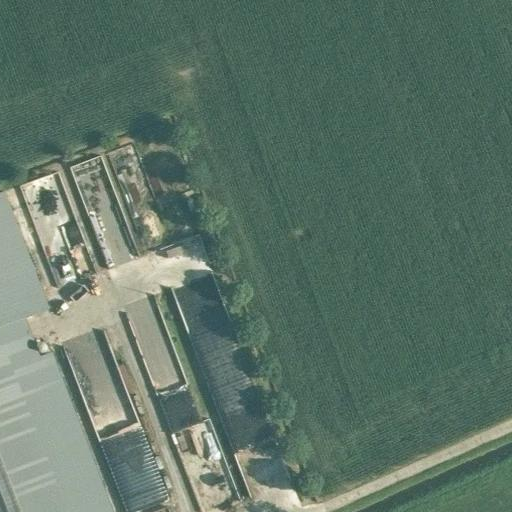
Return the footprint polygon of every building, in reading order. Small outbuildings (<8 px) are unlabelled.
[(139,154),(142,163),(161,158),(159,148),(139,154)] [(59,172),(19,184),(27,209),(66,196),(59,172)] [(0,511),(108,511),(48,353),(40,356),(26,318),(33,315),(27,300),(44,293),(5,191),(0,192),(0,511)] [(106,264),(136,259),(130,226),(117,228),(116,222),(100,225),(106,264)] [(169,432),(200,422),(160,302),(129,313),(169,432)] [(181,451),(181,453),(181,456),(181,458),(182,460),(183,462),(183,465),(185,467),(186,469),(187,470),(189,472),(190,474),(192,475),(194,476),(198,478),(200,479),(203,480),(207,480),(210,480),(212,480),(214,479),(216,479),(220,477),(222,476),(224,474),(226,473),(228,471),(229,469),(230,467),(232,465),(232,463),(233,461),(234,459),(234,457),(234,454),(234,452),(234,450),(234,447),(233,445),(232,443),(231,441),(230,439),(229,437),(227,435),(225,434),(224,432),(222,431),(220,430),(215,428),(211,427),(208,427),(206,427),(204,427),(201,428),(199,428),(197,429),(195,430),(193,431),(191,433),(189,434),(187,436),(186,438),(185,440),(184,442),(183,444),(182,447),(181,449),(181,451)] [(116,484),(127,511),(171,511),(155,469),(116,484)] [(201,506),(201,508),(201,510),(201,511),(254,511),(255,511),(255,509),(255,506),(255,504),(254,502),(254,499),(253,497),(252,495),(251,493),(249,491),(248,489),(246,488),(244,486),(242,485),(240,484),(238,483),(236,482),(233,482),(231,481),(229,481),(226,481),(224,481),(221,482),(219,483),(217,483),(215,485),(213,486),(211,487),(209,489),(208,491),(206,492),(205,494),(204,497),(203,499),(202,501),(202,503),(201,506)]
